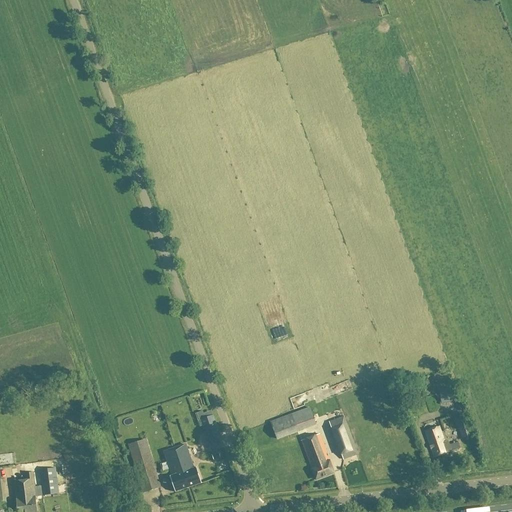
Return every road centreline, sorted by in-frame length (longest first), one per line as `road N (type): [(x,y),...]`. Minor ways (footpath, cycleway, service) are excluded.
road 1 (unclassified): [(257,511),(75,0)]
road 2 (unclassified): [(271,511),(511,484)]
